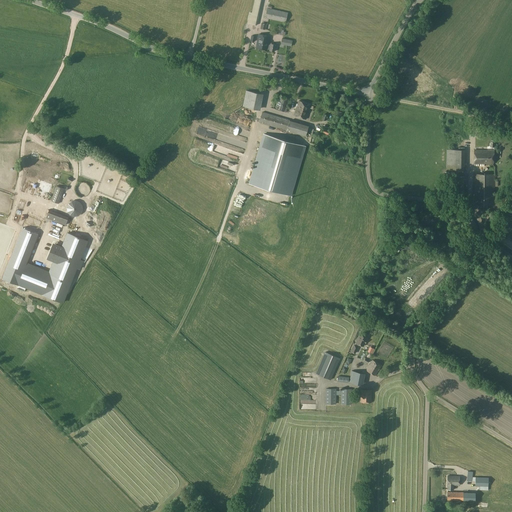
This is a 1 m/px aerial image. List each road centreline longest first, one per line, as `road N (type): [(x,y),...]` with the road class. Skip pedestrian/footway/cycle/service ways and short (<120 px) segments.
road 1 (unclassified): [(423,511),(427,393),(410,368),(411,337),(479,255),(484,238),(473,208),(372,187),(370,95)]
road 2 (unclassified): [(370,95),(164,52),(23,0)]
road 3 (track): [(511,127),(370,95)]
